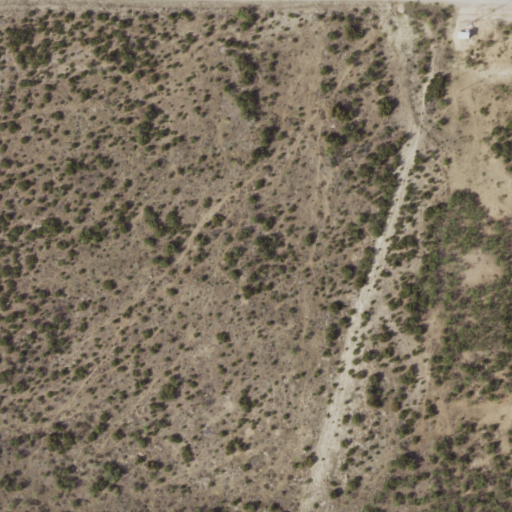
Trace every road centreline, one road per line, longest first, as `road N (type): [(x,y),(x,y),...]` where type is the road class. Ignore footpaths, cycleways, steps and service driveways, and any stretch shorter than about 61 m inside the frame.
road 1 (track): [(327,511),(337,425),(467,2)]
road 2 (track): [(0,12),(26,2),(489,0)]
